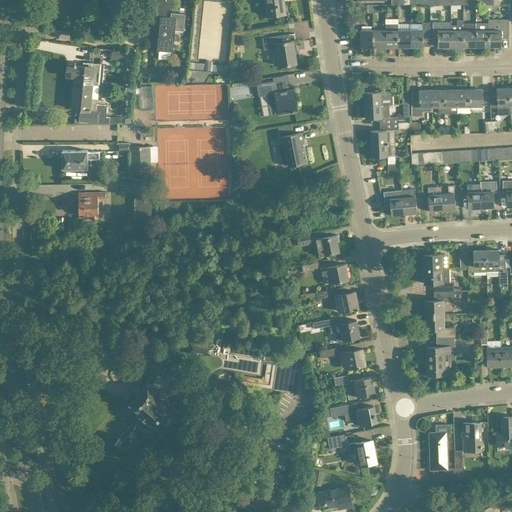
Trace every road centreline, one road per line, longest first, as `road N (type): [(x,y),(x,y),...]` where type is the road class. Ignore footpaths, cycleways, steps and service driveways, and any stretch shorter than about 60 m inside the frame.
road 1 (tertiary): [(28,478),(0,266)]
road 2 (unclassified): [(334,65),(511,60)]
road 3 (unclassified): [(366,238),(334,65)]
road 4 (unclassified): [(400,409),(366,238)]
road 5 (unclassified): [(366,238),(511,228)]
